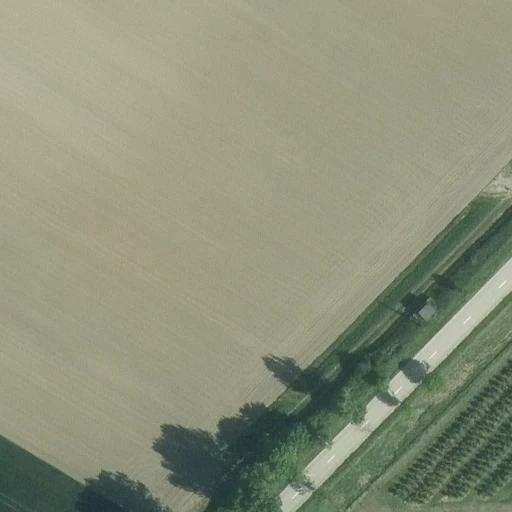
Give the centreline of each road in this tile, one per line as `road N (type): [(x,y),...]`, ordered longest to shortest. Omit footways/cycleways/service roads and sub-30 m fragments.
road 1 (tertiary): [(278,511),(511,271)]
road 2 (track): [(511,194),(310,397)]
